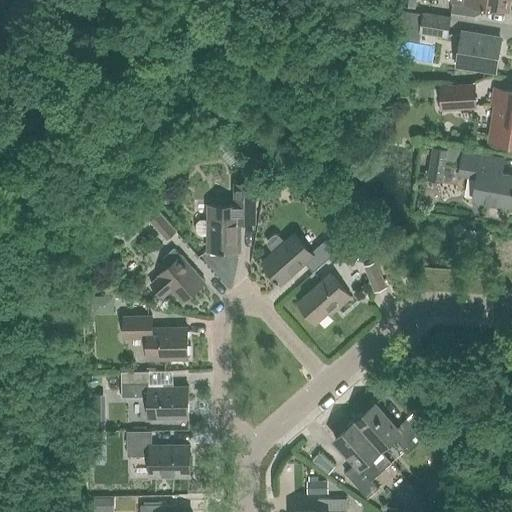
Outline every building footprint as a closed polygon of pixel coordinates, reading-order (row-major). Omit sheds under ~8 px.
[(453,0),(451,14),(475,17),(476,6),(507,11),(508,0),(453,0)] [(403,9),(403,37),(417,37),(418,10),(403,9)] [(424,15),(421,32),(448,37),(451,19),(424,15)] [(462,35),(457,63),(497,70),(502,42),(462,35)] [(401,43),(401,67),(430,67),(430,43),(401,43)] [(476,106),(474,86),(442,89),(444,108),(476,106)] [(511,145),(511,92),(498,90),(489,143),(511,145)] [(432,146),(427,179),(442,181),(447,148),(432,146)] [(493,158),(464,153),(447,150),(445,164),(461,167),(460,176),(478,178),(474,200),(511,206),(511,174),(491,171),(493,158)] [(207,238),(207,253),(239,253),(240,217),(255,217),(254,186),(233,186),(233,207),(207,207),(207,222),(198,222),(194,226),(194,234),(198,238),(207,238)] [(174,232),(158,213),(149,221),(165,239),(174,232)] [(294,234),(285,242),(279,235),(275,233),(273,234),(270,236),(268,238),(267,240),(266,241),(268,246),(273,252),(261,262),(281,285),(305,264),(313,273),(322,265),(337,252),(327,240),(311,253),(294,234)] [(162,297),(170,290),(181,302),(202,284),(178,257),(178,258),(172,250),(160,259),(167,268),(158,276),(150,284),(162,297)] [(386,288),(376,262),(365,267),(375,293),(386,288)] [(322,265),(313,273),(321,282),(297,303),(315,324),(334,308),(335,307),(337,309),(351,297),(322,265)] [(146,359),(187,359),(187,328),(151,328),(150,315),(123,315),(124,338),(146,338),(146,359)] [(187,387),(149,387),(148,371),(121,372),(121,398),(147,397),(148,419),(188,418),(187,387)] [(355,421),(379,449),(393,437),(407,452),(424,437),(407,418),(396,427),(375,404),(355,421)] [(369,459),(379,449),(355,421),(335,439),(356,463),(345,472),(368,498),(379,489),(371,480),(380,471),(369,459)] [(276,439),(281,448),(299,437),(293,428),(276,439)] [(188,445),(150,446),(150,431),(127,432),(127,455),(150,456),(150,476),(189,475),(188,445)] [(344,511),(347,511),(347,499),(318,499),(318,511),(303,511),(344,511)]
